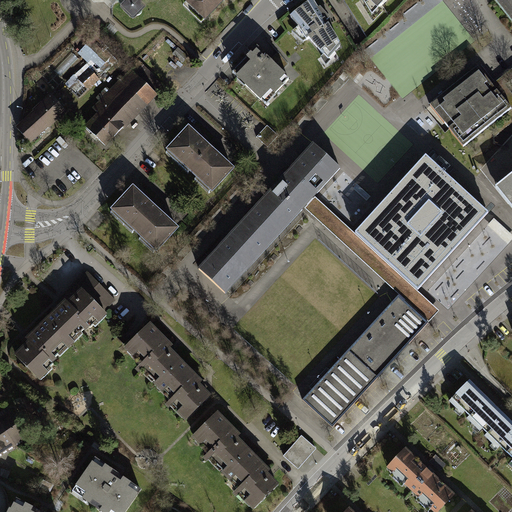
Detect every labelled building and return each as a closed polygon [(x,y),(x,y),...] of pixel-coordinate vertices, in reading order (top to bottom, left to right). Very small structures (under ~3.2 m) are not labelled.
[(117,0),(124,6),(122,7),(124,8),(124,9),(131,17),(132,17),(134,18),(135,16),(136,17),(143,10),(143,8),(144,7),(143,6),(143,4),(138,0),(117,0)] [(224,0),(188,0),(187,2),(205,19),(224,0)] [(388,0),(353,0),(369,24),(388,0)] [(376,54),(398,89),(436,65),(433,61),(460,44),(431,0),(385,30),(394,43),(376,54)] [(476,0),(466,0),(469,9),(478,6),(476,0)] [(511,0),(495,0),(511,20),(511,0)] [(348,44),(314,1),(293,17),(327,60),(348,44)] [(483,11),(474,13),(478,29),(486,27),(483,11)] [(268,52),(261,46),(235,72),(269,105),(295,78),(268,52)] [(493,87),(478,68),(430,106),(463,147),(511,109),(495,89),(493,87)] [(98,81),(86,69),(74,81),(86,92),(98,81)] [(495,89),(511,109),(511,110),(511,96),(506,88),(511,83),(511,71),(493,87),(495,89)] [(85,130),(104,149),(164,89),(158,83),(149,92),(130,72),(92,110),(99,116),(85,130)] [(64,113),(50,97),(34,112),(35,113),(18,129),(30,142),(48,126),(49,127),(64,113)] [(238,169),(192,125),(168,150),(214,194),(238,169)] [(265,125),(255,136),(266,146),(277,134),(265,125)] [(342,170),(313,144),(197,269),(225,295),(304,210),(310,205),(316,198),(342,170)] [(493,208),(434,154),(358,236),(407,281),(418,290),(493,208)] [(511,175),(497,188),(511,207),(511,175)] [(181,229),(134,184),(111,208),(159,253),(181,229)] [(310,205),(304,210),(401,298),(430,325),(440,311),(418,290),(407,281),(358,236),(316,198),(310,205)] [(114,300),(89,274),(57,305),(60,308),(50,317),(74,342),(94,322),(97,326),(106,317),(102,312),(114,300)] [(430,325),(401,298),(305,402),(334,429),(430,325)] [(74,342),(50,317),(28,338),(31,340),(15,355),(40,381),(54,367),(51,364),(74,342)] [(215,393),(152,323),(126,346),(189,416),(215,393)] [(451,397),(511,458),(511,430),(465,383),(451,397)] [(15,407),(25,419),(38,409),(28,396),(15,407)] [(11,411),(0,419),(0,421),(16,445),(28,436),(11,411)] [(218,412),(192,436),(257,506),(283,482),(218,412)] [(0,455),(16,445),(0,421),(0,455)] [(300,435),(283,454),(297,467),(315,448),(300,435)] [(384,470),(431,511),(436,511),(454,493),(404,448),(384,470)] [(121,511),(138,488),(92,456),(69,489),(102,511),(121,511)] [(0,477),(9,480),(11,473),(0,469),(0,477)] [(43,511),(13,497),(5,511),(43,511)]
